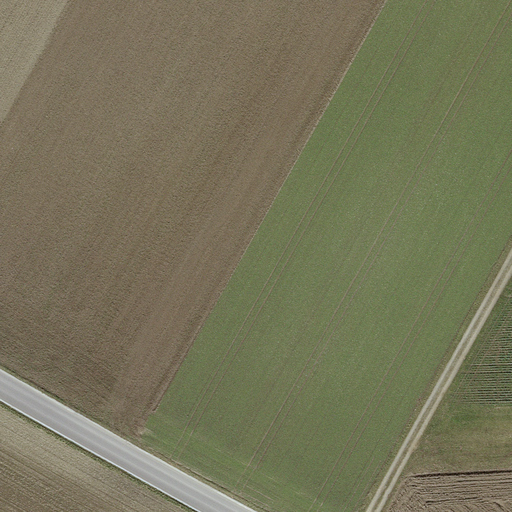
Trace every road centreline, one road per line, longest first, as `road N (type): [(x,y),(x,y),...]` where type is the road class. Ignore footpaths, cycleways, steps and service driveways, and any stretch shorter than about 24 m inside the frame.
road 1 (track): [(511,270),(376,511)]
road 2 (unclassified): [(0,383),(233,511)]
